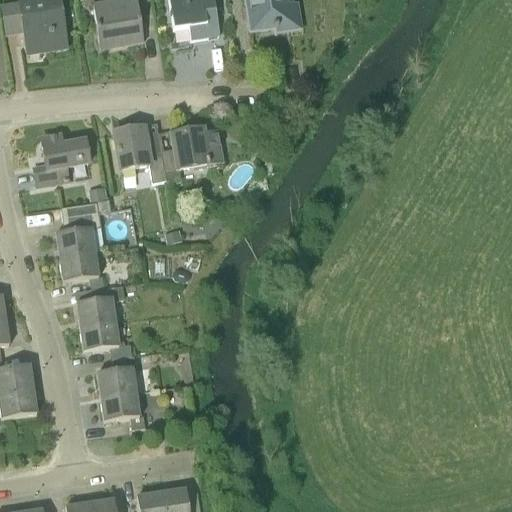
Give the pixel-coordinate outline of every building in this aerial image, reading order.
[(15,0),(16,5),(27,59),(66,52),(57,0),(15,0)] [(99,53),(143,46),(134,0),(130,0),(90,7),(99,53)] [(190,44),(218,40),(211,0),(166,0),(173,34),(188,31),(190,44)] [(285,9),(291,9),(289,0),(244,0),(250,35),(277,31),(277,27),(288,25),(285,9)] [(148,160),(147,157),(143,132),(113,138),(119,172),(147,166),(151,187),(165,185),(160,158),(148,160)] [(202,132),(169,138),(176,172),(220,164),(216,136),(203,138),(202,132)] [(34,177),(36,190),(71,184),(68,170),(88,166),(84,145),(61,149),(59,139),(40,143),(45,175),(34,177)] [(87,194),(89,208),(107,206),(105,191),(87,194)] [(64,236),(55,237),(58,262),(94,257),(91,233),(100,232),(97,218),(109,216),(107,206),(89,208),(60,213),(64,236)] [(94,257),(58,262),(62,287),(93,282),(94,293),(103,292),(101,280),(98,281),(94,257)] [(79,332),(115,327),(112,306),(123,303),(121,289),(103,292),(94,293),(96,304),(75,307),(79,332)] [(109,352),(111,363),(123,361),(121,351),(118,351),(115,327),(79,332),(82,356),(109,352)] [(0,398),(32,394),(28,369),(2,373),(0,362),(0,361),(0,398)] [(96,377),(99,402),(135,397),(132,373),(125,373),(123,361),(111,363),(113,375),(96,377)] [(36,418),(32,394),(0,398),(0,421),(0,423),(36,418)] [(145,432),(144,420),(139,421),(135,397),(99,402),(103,426),(129,423),(131,434),(143,432),(145,432)] [(186,511),(184,494),(160,497),(161,511),(186,511)] [(136,511),(161,511),(160,497),(135,501),(136,511)]
